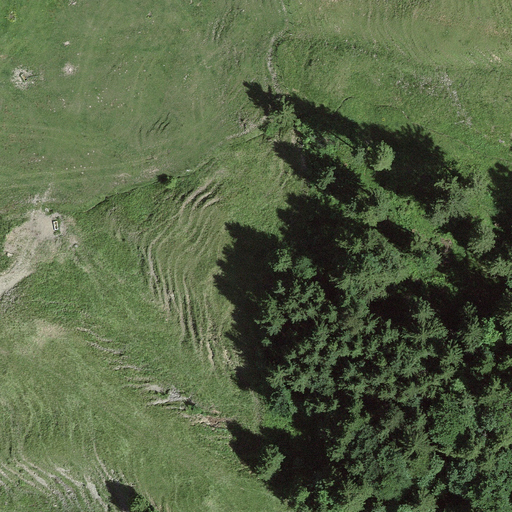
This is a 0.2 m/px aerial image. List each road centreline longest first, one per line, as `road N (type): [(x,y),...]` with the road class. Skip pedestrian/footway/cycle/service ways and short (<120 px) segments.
road 1 (track): [(317,511),(0,349)]
road 2 (track): [(0,291),(26,259),(115,0)]
